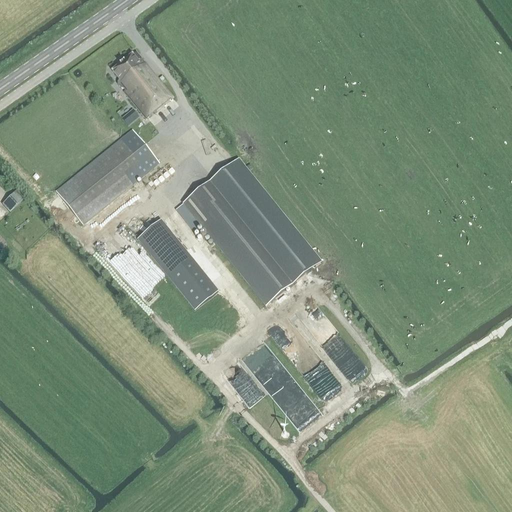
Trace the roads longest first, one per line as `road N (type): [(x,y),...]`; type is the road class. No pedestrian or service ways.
road 1 (unclassified): [(0,106),(151,0)]
road 2 (track): [(374,367),(404,391),(511,322)]
road 3 (primary): [(0,88),(126,0)]
